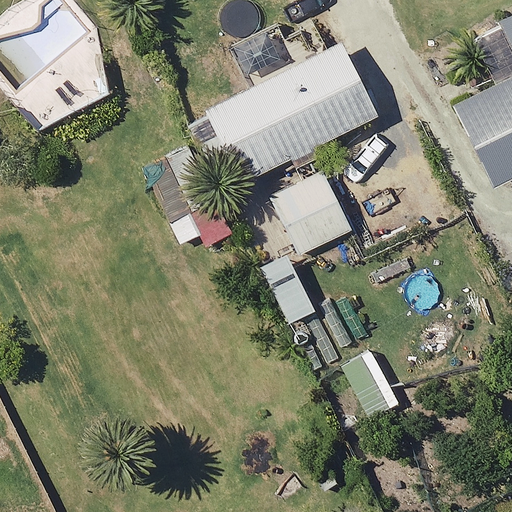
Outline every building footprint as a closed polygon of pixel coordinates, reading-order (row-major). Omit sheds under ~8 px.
[(18,0),(0,16),(0,86),(13,101),(32,134),(104,96),(92,31),(64,0),(18,0)] [(511,179),(511,17),(464,42),(487,90),(449,109),(489,190),(511,179)] [(368,122),(330,45),(197,111),(235,188),(368,122)] [(207,206),(185,150),(143,166),(164,222),(207,206)] [(345,233),(316,174),(271,196),(300,255),(345,233)]
